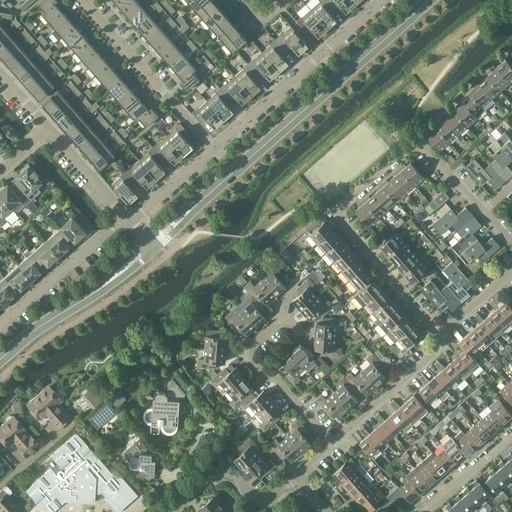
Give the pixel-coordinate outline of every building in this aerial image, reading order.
[(34,1),(32,0),(27,0),(19,7),(23,11),(34,1)] [(41,0),(38,3),(45,11),(55,3),(58,0),(57,0),(41,0)] [(119,0),(116,3),(122,11),(134,0),(119,0)] [(134,0),(122,11),(129,19),(142,7),(135,0),(134,0)] [(164,0),(162,3),(167,8),(170,5),(166,0),(164,0)] [(192,0),(189,3),(196,11),(208,0),(192,0)] [(208,0),(196,11),(203,19),(218,6),(213,0),(208,0)] [(326,0),(321,0),(310,9),(328,28),(337,21),(329,11),(333,7),(326,0)] [(350,0),(326,0),(333,7),(337,3),(346,13),(355,5),(350,0)] [(42,13),(49,21),(61,10),(55,3),(45,11),(42,13)] [(170,5),(167,8),(171,14),(175,11),(170,5)] [(203,19),(210,27),(225,14),(218,6),(203,19)] [(129,19),(136,26),(149,15),(142,7),(129,19)] [(328,28),(310,9),(297,21),(305,31),(310,27),(318,37),(328,28)] [(49,21),(55,29),(68,18),(61,10),(49,21)] [(210,27),(217,35),(233,22),(225,14),(210,27)] [(136,26),(142,34),(155,23),(149,15),(136,26)] [(176,19),(181,24),(185,21),(180,15),(176,19)] [(21,24),(16,18),(12,22),(17,27),(21,24)] [(62,37),(75,26),(68,18),(55,29),(52,32),(58,40),(62,37)] [(181,24),(182,26),(186,30),(190,27),(185,21),(181,24)] [(217,35),(224,44),(240,30),(233,22),(217,35)] [(142,34),(149,42),(162,30),(155,23),(142,34)] [(62,37),(69,44),(81,33),(75,26),(62,37)] [(291,26),(276,40),(284,50),(290,45),(299,54),(308,46),(291,26)] [(0,32),(0,46),(11,37),(4,29),(0,32)] [(22,33),(27,38),(30,35),(25,29),(22,33)] [(149,42),(156,49),(169,38),(162,30),(149,42)] [(240,30),(224,44),(232,52),(247,39),(240,30)] [(190,35),(195,41),(199,37),(194,32),(190,35)] [(69,44),(75,52),(88,41),(81,33),(69,44)] [(30,35),(27,38),(31,44),(35,40),(30,35)] [(0,46),(0,54),(3,58),(18,45),(11,37),(0,46)] [(199,37),(195,41),(200,46),(204,43),(199,37)] [(156,49),(163,57),(175,46),(169,38),(156,49)] [(276,40),(262,52),(279,72),(288,63),(280,54),(284,50),(276,40)] [(75,52),(82,60),(95,49),(88,41),(75,52)] [(3,58),(10,67),(26,53),(18,45),(3,58)] [(36,49),(41,54),(45,51),(40,45),(36,49)] [(163,57),(169,64),(182,53),(175,46),(163,57)] [(204,51),(209,57),(213,54),(208,48),(204,51)] [(82,60),(89,67),(102,56),(95,49),(82,60)] [(45,51),(41,54),(46,60),(50,57),(45,51)] [(262,52),(248,64),(257,74),(261,70),(270,80),(279,72),(262,52)] [(10,67),(18,75),(33,62),(26,53),(10,67)] [(169,64),(176,72),(189,61),(182,53),(169,64)] [(213,54),(209,57),(214,63),(218,59),(213,54)] [(89,67),(96,75),(108,64),(102,56),(89,67)] [(501,63),(496,67),(509,83),(511,79),(511,66),(504,57),(499,61),(501,63)] [(176,72),(183,80),(193,72),(196,69),(189,61),(176,72)] [(18,75),(25,83),(40,70),(33,62),(18,75)] [(50,65),(55,70),(59,67),(54,62),(50,65)] [(96,75),(102,83),(115,71),(108,64),(96,75)] [(248,64),(234,76),(252,96),(261,88),(252,78),(257,74),(248,64)] [(59,67),(55,70),(60,76),(64,73),(59,67)] [(489,70),(485,73),(500,90),(509,83),(496,67),(491,72),(489,70)] [(25,83),(32,91),(47,78),(40,70),(25,83)] [(102,83),(109,90),(122,79),(115,71),(102,83)] [(193,72),(183,80),(180,82),(187,90),(200,79),(193,72)] [(483,79),(478,83),(491,98),(500,90),(485,73),(481,77),(483,79)] [(234,76),(221,88),(229,98),(234,94),(242,104),(252,96),(234,76)] [(47,78),(32,91),(39,99),(54,86),(47,78)] [(109,90),(116,98),(129,87),(122,79),(109,90)] [(68,85),(73,91),(77,87),(72,82),(68,85)] [(471,86),(467,89),(485,110),(494,102),(491,98),(478,83),(473,88),(471,86)] [(77,87),(73,91),(78,96),(82,93),(77,87)] [(116,98),(123,106),(135,94),(129,87),(116,98)] [(221,88),(207,100),(224,120),(233,112),(225,102),(229,98),(221,88)] [(42,103),(49,111),(65,98),(57,89),(42,103)] [(460,100),(463,103),(473,114),(474,114),(477,118),(485,110),(467,89),(463,93),(465,95),(460,100)] [(123,106),(129,113),(142,102),(135,94),(123,106)] [(49,111),(57,119),(72,106),(65,98),(49,111)] [(82,101),(87,107),(91,104),(86,98),(82,101)] [(224,120),(207,100),(193,113),(202,122),(206,118),(215,128),(224,120)] [(136,121),(139,119),(149,109),(142,102),(129,113),(136,121)] [(457,105),(453,109),(467,126),(477,118),(474,114),(473,114),(463,103),(458,107),(457,105)] [(91,104),(87,107),(92,112),(96,109),(91,104)] [(57,119),(64,127),(79,114),(72,106),(57,119)] [(149,109),(139,119),(146,126),(159,115),(152,107),(149,109)] [(450,114),(445,119),(458,134),(467,126),(453,109),(449,112),(450,114)] [(64,127),(71,136),(86,122),(79,114),(64,127)] [(96,118),(101,123),(105,120),(100,114),(96,118)] [(438,121),(435,125),(449,142),(458,134),(445,119),(440,123),(438,121)] [(105,120),(101,123),(106,129),(110,125),(105,120)] [(71,136),(78,144),(93,130),(86,122),(71,136)] [(180,124),(167,136),(184,155),(193,147),(185,137),(189,134),(180,124)] [(449,142),(435,125),(431,128),(432,130),(427,135),(440,150),(449,142)] [(78,144),(85,152),(101,139),(93,130),(78,144)] [(111,134),(116,139),(119,136),(114,130),(111,134)] [(511,140),(504,132),(495,140),(511,158),(511,140)] [(119,136),(116,139),(120,145),(124,142),(119,136)] [(167,136),(153,148),(161,158),(166,154),(174,164),(184,155),(167,136)] [(85,152),(93,160),(108,147),(101,139),(85,152)] [(496,158),(490,164),(505,181),(511,174),(511,170),(506,164),(511,158),(495,140),(486,148),(496,158)] [(108,147),(93,160),(100,168),(115,155),(108,147)] [(153,148),(139,160),(156,180),(166,171),(157,162),(161,158),(153,148)] [(505,181),(490,164),(484,169),(474,158),(465,166),(481,185),(488,180),(496,189),(505,181)] [(139,160),(125,172),(134,182),(138,178),(147,188),(156,180),(139,160)] [(403,165),(399,168),(414,185),(424,177),(410,162),(405,167),(403,165)] [(28,185),(22,190),(31,200),(41,191),(36,186),(41,181),(37,177),(39,175),(34,170),(33,170),(28,164),(20,171),(21,172),(19,175),(28,185)] [(397,174),(392,178),(405,193),(414,185),(399,168),(395,172),(397,174)] [(134,182),(125,172),(111,184),(128,204),(138,195),(130,186),(134,182)] [(385,181),(381,184),(396,201),(405,193),(392,178),(387,183),(385,181)] [(4,185),(0,189),(0,194),(15,211),(23,203),(25,205),(31,200),(22,190),(16,195),(8,184),(5,187),(4,185)] [(379,189),(374,194),(387,209),(396,201),(381,184),(377,188),(379,189)] [(443,190),(439,194),(433,199),(439,206),(449,197),(443,191),(443,190)] [(0,223),(2,226),(8,221),(6,218),(15,211),(0,194),(0,223)] [(367,197),(363,200),(378,217),(387,209),(374,194),(369,198),(367,197)] [(378,217),(363,200),(359,203),(361,205),(356,210),(369,225),(378,217)] [(47,206),(42,210),(46,215),(51,211),(47,206)] [(451,225),(456,231),(473,216),(465,207),(456,215),(451,208),(432,225),(440,234),(451,225)] [(423,218),(419,213),(414,217),(418,222),(423,218)] [(305,230),(318,244),(332,231),(328,225),(330,224),(322,215),(305,230)] [(451,246),(459,255),(477,239),(472,233),(481,225),(473,216),(456,231),(462,237),(451,246)] [(72,218),(58,229),(73,246),(81,238),(79,236),(86,230),(79,223),(78,224),(72,218)] [(58,229),(45,241),(57,256),(61,252),(63,254),(73,246),(58,229)] [(318,244),(325,253),(342,238),(339,234),(337,236),(332,231),(318,244)] [(383,253),(387,257),(404,242),(395,232),(380,245),(385,251),(383,253)] [(21,241),(17,237),(13,241),(17,245),(21,241)] [(477,239),(459,255),(467,264),(477,255),(483,261),(500,246),(492,237),(483,245),(477,239)] [(325,253),(333,262),(348,249),(344,244),(346,242),(342,238),(325,253)] [(45,241),(31,253),(46,269),(54,262),(52,260),(57,256),(45,241)] [(392,259),(396,264),(412,251),(404,242),(387,257),(390,261),(392,259)] [(333,262),(341,271),(358,256),(355,252),(353,254),(348,249),(333,262)] [(399,271),(403,275),(419,260),(412,251),(396,264),(401,269),(399,271)] [(31,253),(18,265),(30,279),(34,276),(36,278),(46,269),(31,253)] [(341,271),(349,280),(364,267),(360,262),(362,260),(358,256),(341,271)] [(419,260),(403,275),(406,279),(408,277),(413,282),(428,269),(419,260)] [(452,280),(446,285),(461,302),(470,294),(462,285),(469,280),(452,261),(443,269),(452,280)] [(271,272),(262,279),(276,294),(285,286),(277,278),(282,274),(272,263),(267,267),(271,272)] [(18,265),(4,277),(19,293),(27,286),(25,284),(30,279),(18,265)] [(321,266),(315,272),(318,275),(322,272),(324,270),(321,266)] [(364,267),(349,280),(358,289),(374,274),(371,270),(369,272),(364,267)] [(4,277),(0,280),(0,299),(3,303),(7,299),(9,301),(19,293),(4,277)] [(293,300),(301,309),(316,296),(308,287),(313,283),(308,278),(297,288),(301,293),(293,300)] [(362,306),(366,303),(381,289),(377,284),(378,283),(375,278),(354,296),(362,306)] [(244,287),(251,294),(255,298),(259,294),(266,302),(276,294),(262,279),(253,287),(249,283),(244,287)] [(461,302),(446,285),(440,291),(431,280),(421,288),(442,312),(446,308),(442,303),(444,301),(452,310),(461,302)] [(366,303),(374,312),(391,297),(387,293),(385,295),(381,289),(366,303)] [(251,294),(238,306),(255,326),(264,317),(260,312),(264,308),(255,298),(251,294)] [(316,296),(301,309),(309,318),(318,311),(322,316),(331,307),(336,313),(345,305),(339,300),(333,305),(328,301),(324,305),(316,296)] [(375,321),(378,324),(397,307),(392,302),(394,301),(391,297),(374,312),(372,313),(377,319),(375,321)] [(511,308),(505,301),(497,308),(511,325),(511,308)] [(255,326),(238,306),(224,318),(237,332),(241,328),(246,334),(255,326)] [(378,324),(386,333),(407,315),(403,311),(401,313),(397,307),(378,324)] [(511,325),(497,308),(489,315),(504,331),(511,325)] [(394,342),(398,339),(413,326),(408,320),(410,319),(407,315),(386,333),(394,342)] [(489,315),(482,322),(496,338),(504,331),(489,315)] [(316,323),(315,336),(335,337),(336,325),(342,326),(342,319),(323,318),(323,324),(316,323)] [(482,322),(474,328),(488,345),(496,338),(482,322)] [(362,325),(358,328),(365,335),(369,332),(362,325)] [(415,341),(423,333),(419,329),(417,331),(413,326),(398,339),(405,347),(395,355),(401,362),(419,346),(415,341)] [(474,328),(466,335),(478,348),(479,347),(482,350),(488,345),(474,328)] [(206,330),(205,348),(225,350),(226,337),(219,337),(219,331),(206,330)] [(458,342),(465,350),(465,349),(470,355),(471,355),(478,348),(466,335),(458,342)] [(335,337),(315,336),(314,348),(321,348),(321,354),(340,356),(340,349),(334,349),(335,337)] [(300,344),(291,352),(304,367),(313,359),(300,344)] [(225,350),(205,348),(205,360),(198,360),(198,366),(217,367),(217,361),(224,362),(225,350)] [(465,350),(458,356),(472,372),(480,365),(471,355),(470,355),(465,349),(465,350)] [(304,367),(291,352),(281,360),(286,365),(281,369),(294,383),(299,379),(295,375),(304,367)] [(382,353),(378,356),(386,366),(391,362),(386,356),(385,356),(382,353)] [(372,363),(363,370),(376,385),(385,377),(381,372),(385,368),(372,354),(368,358),(372,363)] [(314,361),(325,374),(330,369),(319,356),(314,361)] [(458,356),(450,363),(464,379),(472,372),(458,356)] [(442,370),(455,384),(457,386),(464,379),(450,363),(442,370)] [(220,382),(227,390),(242,377),(234,368),(229,373),(225,368),(211,381),(215,386),(220,382)] [(344,376),(358,392),(362,388),(367,393),(376,385),(363,370),(354,378),(350,373),(345,377),(344,376)] [(442,370),(435,376),(446,389),(452,384),(454,386),(455,384),(442,370)] [(343,384),(334,392),(347,407),(356,399),(352,394),(356,390),(358,392),(344,376),(339,380),(343,384)] [(435,376),(427,383),(440,398),(442,396),(440,395),(446,389),(435,376)] [(235,408),(240,403),(249,395),(245,391),(250,386),(242,377),(227,390),(235,399),(230,403),(235,408)] [(179,400),(186,394),(173,379),(168,383),(168,390),(169,391),(166,394),(164,392),(159,392),(155,395),(155,398),(153,397),(152,410),(149,410),(146,413),(145,418),(148,422),(151,422),(163,423),(163,428),(166,432),(171,432),(175,429),(175,422),(178,422),(179,400)] [(511,386),(507,381),(505,382),(507,384),(500,390),(511,403),(511,402),(511,386)] [(440,398),(427,383),(419,390),(431,403),(437,398),(438,399),(440,398)] [(103,399),(92,387),(81,396),(93,408),(103,399)] [(50,416),(59,426),(68,418),(56,404),(61,399),(52,389),(47,394),(45,391),(28,405),(40,418),(43,416),(45,418),(48,418),(50,416)] [(249,404),(257,413),(272,399),(264,390),(255,397),(251,393),(249,395),(240,403),(244,408),(249,404)] [(347,407),(334,392),(325,400),(321,395),(316,400),(329,414),(333,410),(338,415),(347,407)] [(414,395),(406,402),(420,418),(428,411),(425,408),(414,395)] [(488,407),(492,410),(503,423),(511,414),(498,398),(488,407)] [(272,399),(257,413),(264,421),(260,425),(264,430),(279,418),(275,413),(280,408),(272,399)] [(96,428),(116,412),(108,402),(88,418),(96,428)] [(406,402),(398,409),(413,425),(412,425),(420,418),(406,402)] [(457,407),(448,415),(451,419),(460,411),(457,407)] [(398,409),(390,415),(402,428),(405,432),(413,425),(398,409)] [(492,410),(483,418),(494,431),(503,423),(492,410)] [(390,415),(383,422),(396,437),(397,435),(396,434),(402,428),(390,415)] [(18,446),(26,456),(39,445),(14,416),(14,417),(12,416),(10,416),(8,417),(6,418),(6,420),(7,423),(0,429),(0,436),(8,445),(15,439),(19,445),(18,446)] [(483,418),(474,426),(485,439),(494,431),(483,418)] [(296,428),(288,436),(301,451),(310,443),(305,438),(310,434),(297,420),(293,424),(296,428)] [(383,422),(375,429),(387,442),(393,437),(394,438),(396,437),(383,422)] [(474,426),(465,434),(476,447),(485,439),(474,426)] [(375,429),(367,435),(384,455),(386,453),(383,450),(389,445),(387,442),(375,429)] [(452,438),(454,440),(467,455),(476,447),(465,434),(461,431),(452,438)] [(118,511),(138,495),(125,481),(115,469),(112,472),(77,433),(51,455),(64,470),(58,475),(51,467),(26,490),(44,511),(52,511),(63,503),(62,501),(66,498),(70,499),(70,500),(70,501),(71,501),(93,503),(94,502),(95,502),(95,501),(96,490),(100,491),(106,498),(105,499),(115,511),(118,511)] [(384,455),(367,435),(359,443),(373,459),(380,453),(383,456),(384,455)] [(301,451),(288,436),(279,444),(275,439),(270,444),(282,458),(287,454),(292,459),(301,451)] [(235,459),(243,469),(258,455),(250,447),(255,443),(250,438),(236,450),(240,455),(235,459)] [(155,454),(146,454),(147,447),(139,439),(124,452),(123,457),(125,459),(128,459),(127,462),(130,465),(130,468),(135,468),(135,474),(138,478),(143,478),(147,475),(147,472),(154,473),(155,460),(158,458),(155,454)] [(454,440),(445,448),(456,461),(465,453),(466,455),(467,455),(454,440)] [(352,451),(356,455),(362,449),(359,445),(352,451)] [(445,448),(436,456),(447,469),(456,461),(445,448)] [(423,460),(427,464),(438,477),(447,469),(436,456),(432,452),(423,460)] [(258,455),(243,469),(251,478),(256,473),(260,478),(274,465),(270,460),(265,464),(258,455)] [(393,460),(397,465),(402,461),(397,456),(393,460)] [(339,479),(340,481),(356,467),(357,467),(358,466),(351,458),(346,461),(333,473),(336,476),(333,478),(336,480),(337,481),(339,479)] [(500,467),(495,471),(507,485),(511,490),(511,483),(511,482),(511,480),(511,472),(504,464),(502,461),(500,463),(498,465),(500,467)] [(427,464),(418,472),(429,485),(438,477),(427,464)] [(345,486),(347,489),(363,475),(357,467),(356,467),(340,481),(342,483),(341,484),(340,486),(343,488),(345,486)] [(494,489),(489,493),(490,496),(497,503),(503,498),(505,501),(509,497),(502,490),(507,485),(495,471),(493,469),(491,470),(491,471),(489,473),(491,475),(486,480),(494,489)] [(418,472),(409,480),(420,493),(429,485),(418,472)] [(352,495),(354,496),(370,482),(363,475),(347,489),(349,491),(347,493),(349,496),(351,496),(352,495)] [(475,485),(470,490),(481,504),(488,511),(492,508),(485,500),(490,496),(489,493),(479,482),(476,479),(474,481),(475,482),(473,483),(475,485)] [(398,486),(389,494),(394,499),(397,497),(401,497),(404,494),(411,501),(420,493),(409,480),(400,488),(398,486)] [(358,502),(361,504),(374,492),(369,486),(372,483),(371,482),(370,482),(354,496),(355,498),(354,499),(354,501),(356,504),(358,502)] [(0,510),(1,511),(17,511),(21,509),(9,495),(12,493),(12,491),(7,485),(6,485),(0,490),(0,510)] [(457,501),(452,506),(457,511),(471,511),(472,511),(479,511),(476,508),(481,504),(470,490),(467,487),(465,489),(466,490),(464,491),(466,493),(461,498),(458,495),(456,497),(457,497),(455,499),(457,501)] [(374,492),(361,504),(367,511),(378,503),(381,506),(385,507),(394,499),(389,494),(386,497),(385,496),(381,500),(374,492)] [(225,511),(213,497),(200,509),(201,510),(199,511),(225,511)] [(457,511),(452,506),(449,503),(447,505),(448,505),(446,507),(448,509),(444,511),(457,511)]
